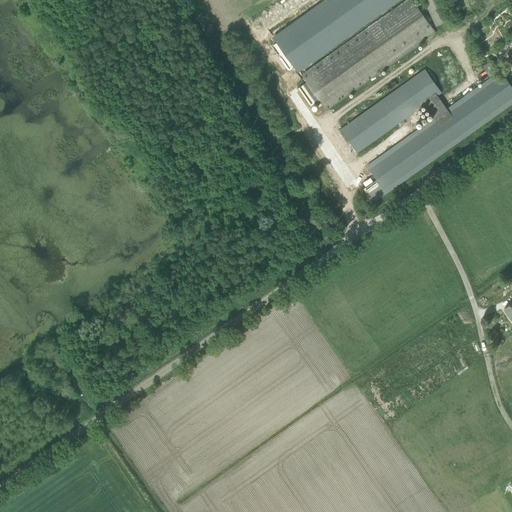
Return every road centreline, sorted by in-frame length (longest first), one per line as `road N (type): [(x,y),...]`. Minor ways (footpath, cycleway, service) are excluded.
road 1 (unclassified): [(0,487),(511,140)]
road 2 (unknown): [(511,423),(477,307),(426,204)]
